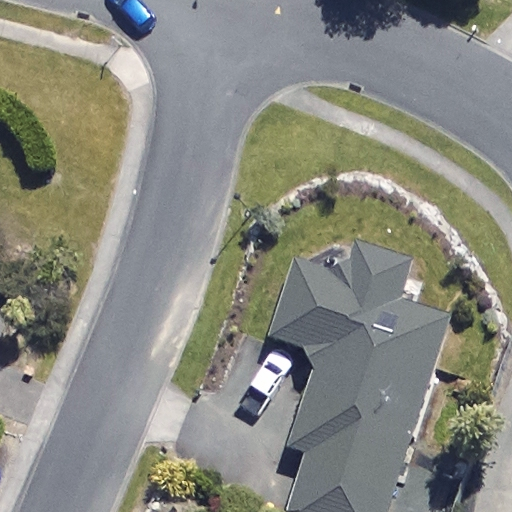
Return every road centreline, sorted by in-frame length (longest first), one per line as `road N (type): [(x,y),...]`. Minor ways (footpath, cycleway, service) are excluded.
road 1 (residential): [(64,511),(145,320),(232,1)]
road 2 (residential): [(511,113),(348,33),(232,1)]
